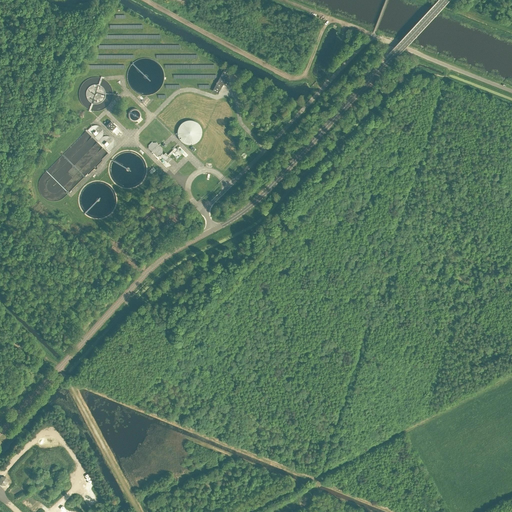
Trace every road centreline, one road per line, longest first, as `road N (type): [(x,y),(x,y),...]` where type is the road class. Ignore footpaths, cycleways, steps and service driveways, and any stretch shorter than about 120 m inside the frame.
road 1 (track): [(318,476),(446,65)]
road 2 (track): [(396,511),(58,368)]
road 3 (unclassified): [(211,229),(255,201),(442,0)]
road 4 (track): [(250,511),(511,375)]
road 5 (unclassified): [(0,431),(143,276),(211,229)]
road 6 (unclassified): [(211,229),(211,203),(374,36)]
road 7 (track): [(67,377),(138,511)]
road 8 (unknown): [(154,114),(182,90),(231,94),(243,126),(265,148)]
road 9 (unclassified): [(511,91),(374,36)]
